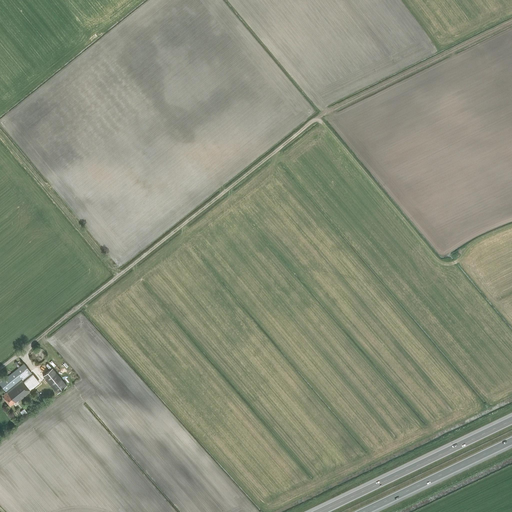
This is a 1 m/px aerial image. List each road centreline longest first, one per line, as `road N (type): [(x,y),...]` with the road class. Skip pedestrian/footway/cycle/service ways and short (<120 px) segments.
road 1 (track): [(511,21),(317,118),(438,260),(461,258),(511,227)]
road 2 (track): [(317,118),(119,275)]
road 3 (motorway): [(511,420),(320,511)]
road 4 (track): [(119,275),(0,133)]
road 5 (motorway): [(364,511),(511,441)]
